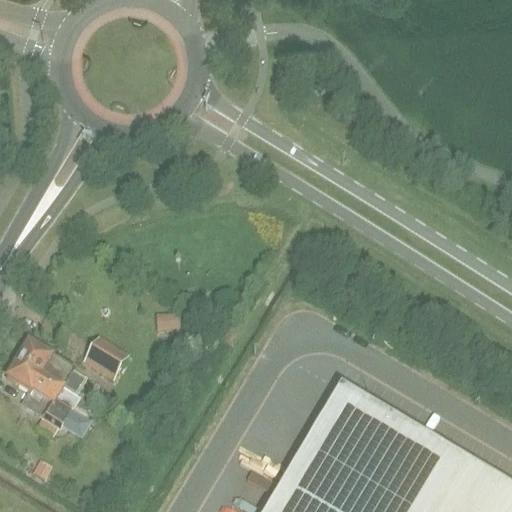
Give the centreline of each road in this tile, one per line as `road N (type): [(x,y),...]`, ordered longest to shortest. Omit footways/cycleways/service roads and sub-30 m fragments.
road 1 (unclassified): [(511,446),(336,343),(298,340),(267,367),(183,511)]
road 2 (primary): [(172,119),(201,128),(511,321)]
road 3 (primary): [(511,288),(212,102),(196,81)]
road 4 (tertiary): [(0,280),(115,132)]
road 5 (tertiary): [(68,96),(69,121),(0,263)]
